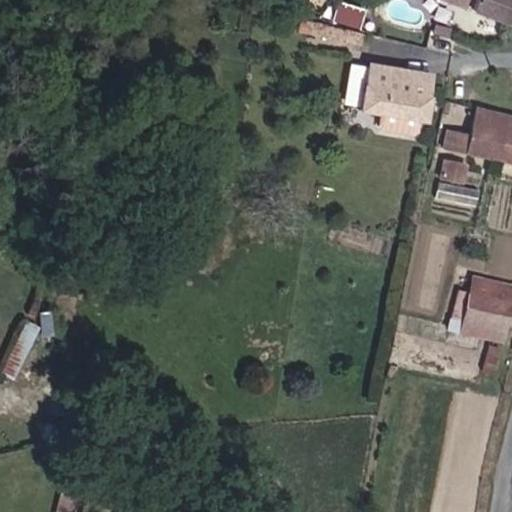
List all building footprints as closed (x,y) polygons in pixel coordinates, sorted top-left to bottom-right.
[(335,0),(330,18),(356,25),(361,6),(338,0),(335,0)] [(511,0),(461,0),(487,8),(511,10),(511,0)] [(380,30),(364,25),(359,42),(375,47),(380,30)] [(434,74),(370,56),(358,100),(423,117),(434,74)] [(490,170),(494,158),(511,163),(511,123),(470,114),(467,123),(450,118),(439,143),(477,154),(473,166),(490,170)] [(478,186),(464,185),(467,159),(439,157),(435,211),(475,214),(478,186)] [(478,280),(473,292),(466,290),(464,307),(501,318),(506,300),(510,288),(478,280)]
